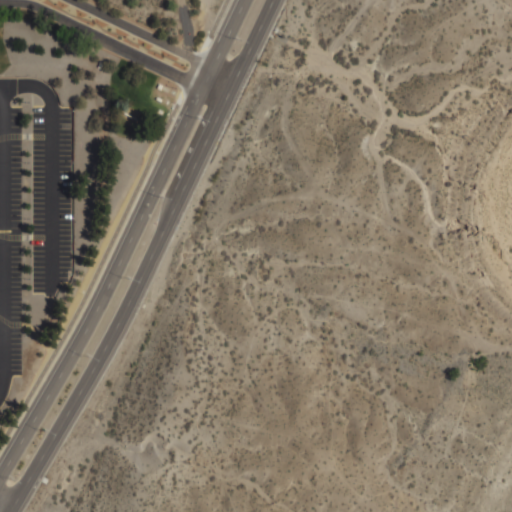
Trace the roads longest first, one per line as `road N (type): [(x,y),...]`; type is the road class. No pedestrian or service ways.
road 1 (secondary): [(8,511),(112,333),(271,0)]
road 2 (secondary): [(243,0),(90,322),(0,472)]
